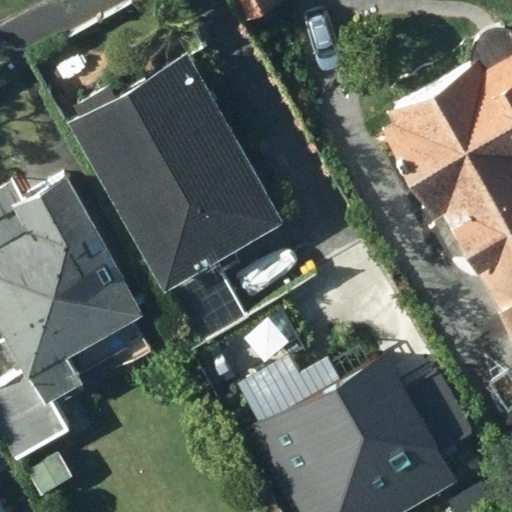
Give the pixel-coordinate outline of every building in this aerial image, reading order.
[(262,0),(236,0),(243,11),(262,0)] [(511,23),(388,95),(395,107),(383,114),(432,205),(445,198),(511,320),(511,23)] [(277,205),(183,42),(64,111),(158,274),(277,205)] [(136,297),(60,161),(10,188),(24,214),(0,227),(0,315),(22,356),(0,368),(0,422),(15,449),(65,422),(47,387),(79,369),(62,339),(136,297)] [(379,511),(452,472),(380,340),(252,410),(307,511),(320,511),(337,502),(342,511),(379,511)] [(0,511),(15,511),(0,484),(0,511)]
